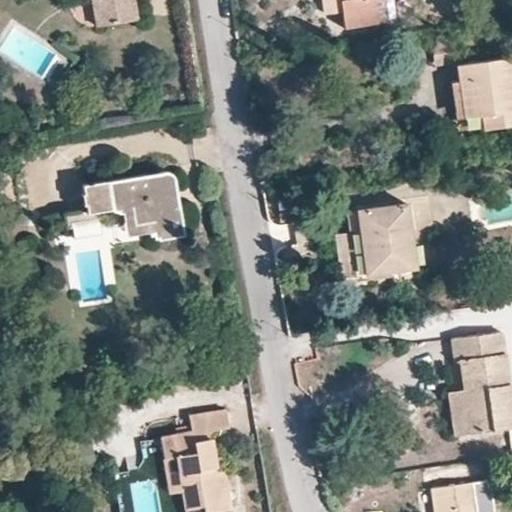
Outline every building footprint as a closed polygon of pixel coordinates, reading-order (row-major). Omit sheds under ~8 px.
[(91,0),(96,24),(135,18),(131,0),(91,0)] [(323,0),(326,13),(341,11),(339,0),(323,0)] [(339,0),(341,11),(343,28),(375,24),(372,0),(339,0)] [(382,0),(372,0),(375,24),(385,22),(382,0)] [(457,82),(462,119),(494,115),(496,128),(511,125),(511,67),(511,57),(455,65),(457,82)] [(457,82),(449,83),(455,134),(496,128),(494,115),(462,119),(457,82)] [(166,191),(162,189),(159,186),(162,186),(166,185),(169,184),(171,181),(172,177),(171,172),(168,169),(164,168),(158,169),(155,172),(154,177),(151,178),(145,172),(139,171),(105,177),(81,182),(82,191),(84,203),(86,211),(110,207),(112,207),(116,207),(119,209),(123,209),(123,204),(131,203),(133,220),(150,217),(151,227),(149,228),(149,233),(153,233),(156,236),(182,232),(178,202),(177,200),(174,197),(173,194),(170,194),(169,191),(166,191)] [(84,203),(82,191),(61,195),(63,211),(69,210),(68,206),(84,203)] [(150,217),(133,220),(131,203),(123,204),(123,209),(119,209),(116,207),(112,207),(118,238),(149,233),(149,228),(151,227),(150,217)] [(405,203),(355,210),(363,276),(413,269),(405,203)] [(352,277),(363,276),(355,210),(344,211),(352,277)] [(455,360),(459,360),(463,389),(459,390),(464,435),(511,428),(511,422),(500,332),(452,339),(455,360)] [(459,390),(447,392),(452,435),(464,435),(459,390)] [(192,433),(161,438),(171,498),(183,497),(185,508),(203,506),(204,511),(211,511),(230,509),(223,468),(215,470),(214,460),(206,460),(204,444),(207,444),(206,439),(207,435),(210,434),(215,433),(228,431),(224,411),(189,416),(192,433)] [(206,460),(214,460),(211,443),(207,444),(204,444),(206,460)] [(494,511),(491,479),(430,487),(433,511),(494,511)]
